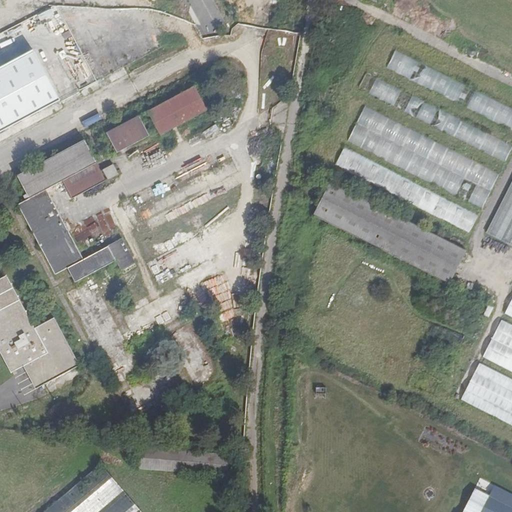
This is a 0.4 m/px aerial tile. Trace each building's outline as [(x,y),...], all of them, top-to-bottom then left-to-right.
[(67,67),(77,89),(95,81),(73,31),(67,29),(57,7),(0,31),(0,58),(9,62),(20,57),(17,65),(27,68),(34,48),(47,42),(50,50),(56,52),(62,65),(67,67)] [(511,108),(396,50),(387,68),(511,130),(511,108)] [(511,145),(367,72),(359,89),(504,163),(511,147),(511,145)] [(160,135),(207,111),(194,87),(147,112),(160,135)] [(365,106),(347,141),(482,209),(500,174),(365,106)] [(149,135),(138,117),(106,134),(116,152),(149,135)] [(62,181),(96,164),(84,141),(17,176),(30,199),(19,205),(55,274),(67,268),(75,282),(115,261),(120,270),(134,263),(121,239),(82,259),(47,194),(57,188),(56,185),(62,181)] [(335,165),(470,233),(479,215),(344,147),(335,165)] [(96,164),(62,181),(72,199),(105,181),(96,164)] [(118,174),(113,164),(102,170),(108,180),(118,174)] [(511,181),(486,233),(511,246),(511,181)] [(466,252),(330,183),(313,215),(450,285),(453,278),(466,252)] [(78,222),(81,228),(73,231),(78,243),(107,231),(100,213),(78,222)] [(29,363),(41,386),(79,366),(54,318),(34,329),(6,276),(0,279),(0,352),(10,372),(23,366),(29,363)] [(481,317),(488,320),(493,308),(486,305),(481,317)] [(511,325),(501,320),(482,357),(511,372),(511,325)] [(473,359),(461,385),(465,387),(477,361),(473,359)] [(35,389),(41,386),(29,363),(23,366),(35,389)] [(511,425),(511,379),(479,363),(461,400),(511,425)] [(136,453),(228,460),(229,456),(137,447),(136,453)] [(228,460),(136,453),(135,469),(227,477),(228,460)] [(141,511),(101,464),(44,511),(141,511)] [(489,495),(475,488),(462,511),(511,511),(511,493),(494,485),(489,495)]
